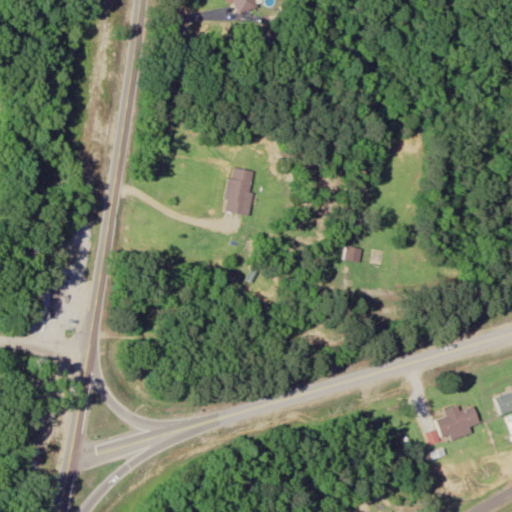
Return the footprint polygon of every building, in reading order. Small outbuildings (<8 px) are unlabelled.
[(235,0),(239,14),(259,8),(256,0),(235,0)] [(253,170),(230,168),(228,213),(251,214),(253,170)] [(362,260),(363,249),(346,247),(344,265),(357,266),(355,282),(383,286),(386,263),(362,260)] [(61,289),(64,269),(55,268),(52,288),(61,289)] [(51,308),(51,287),(38,287),(38,308),(51,308)] [(511,391),(495,396),(501,415),(511,412),(511,391)] [(482,424),(475,406),(430,423),(438,445),(474,431),(472,427),(482,424)]
